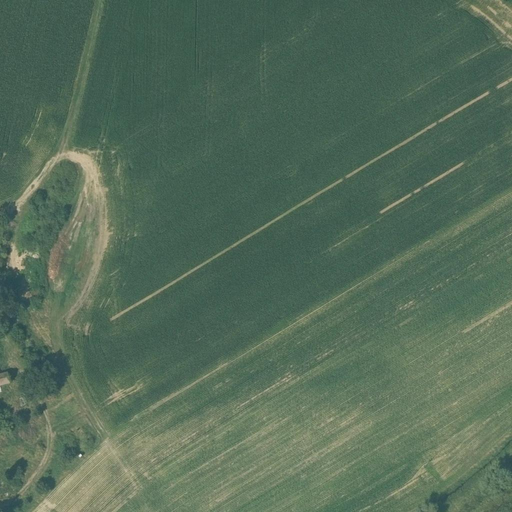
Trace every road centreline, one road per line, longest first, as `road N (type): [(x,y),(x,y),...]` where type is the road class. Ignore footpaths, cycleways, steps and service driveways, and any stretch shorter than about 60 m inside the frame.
road 1 (track): [(0,511),(29,491),(49,452),(49,428),(21,375)]
road 2 (track): [(63,137),(97,0)]
